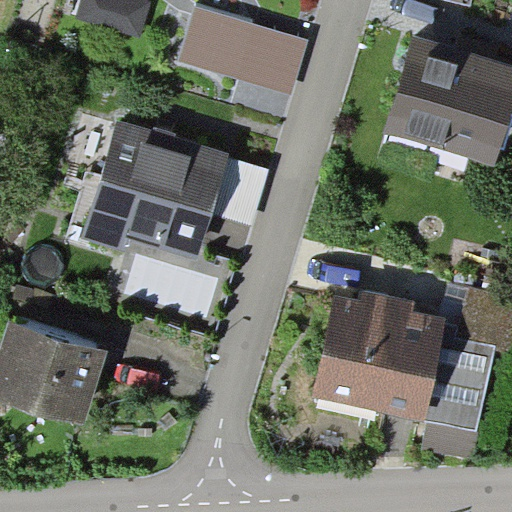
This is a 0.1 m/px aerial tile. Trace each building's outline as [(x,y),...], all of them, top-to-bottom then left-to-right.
[(82,0),(78,17),(138,31),(145,0),(82,0)] [(511,109),(511,63),(413,31),(379,138),(491,173),(511,109)] [(191,32),(183,62),(241,78),(250,48),(191,32)] [(190,267),(223,160),(110,126),(77,233),(190,267)] [(447,318),(330,286),(302,393),(419,424),(447,318)] [(112,342),(7,311),(0,336),(0,396),(88,422),(112,342)]
